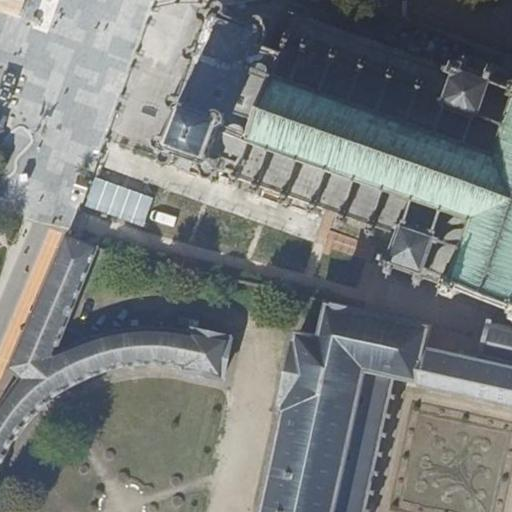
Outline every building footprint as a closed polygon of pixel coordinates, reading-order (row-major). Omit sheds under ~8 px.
[(227,3),(223,1),(221,5),(219,5),(217,11),(215,10),(215,12),(209,10),(208,13),(204,11),(202,18),(205,19),(204,22),(210,25),(201,51),(195,49),(193,52),(190,51),(188,57),(191,59),(190,61),(196,64),(184,98),(177,96),(176,99),(173,98),(171,104),(174,105),(173,108),(179,111),(170,136),(164,134),(162,137),(159,135),(156,142),(160,143),(159,146),(165,149),(165,151),(166,151),(164,157),(166,158),(165,162),(169,163),(171,160),(173,161),(175,154),(177,155),(178,153),(205,163),(204,165),(206,165),(204,172),(206,172),(204,176),(209,178),(210,174),(213,175),(215,167),(238,175),(234,185),(239,187),(243,177),(256,182),(253,192),(257,193),(261,183),(285,192),(282,202),(286,204),(290,193),(314,202),(311,211),(316,213),(319,204),(342,213),(340,221),(342,222),(344,223),(347,214),(371,223),(368,232),(373,233),(376,225),(396,232),(387,257),(381,256),(380,259),(385,261),(384,264),(389,267),(387,273),(393,275),(395,267),(418,275),(415,284),(420,285),(423,277),(439,282),(444,291),(443,295),(452,298),(453,295),(462,293),(511,311),(508,320),(511,321),(511,82),(493,76),(494,71),(489,69),(487,73),(465,66),(467,61),(461,59),(460,64),(452,61),(450,66),(300,13),(297,8),(291,11),(292,16),(285,36),(266,30),(266,28),(264,27),(266,22),(264,21),(266,17),(261,15),(259,19),(257,18),(255,24),(253,24),(252,25),(227,16),(228,15),(226,14),(228,8),(226,7),(227,3)] [(344,223),(342,222),(335,242),(330,240),(317,276),(367,294),(380,259),(381,256),(387,257),(396,232),(376,225),(373,233),(368,232),(371,223),(347,214),(344,223)] [(54,354),(98,247),(68,234),(11,369),(22,381),(4,402),(0,407),(0,477),(2,472),(14,447),(30,425),(55,399),(70,388),(89,379),(113,370),(127,367),(146,365),(159,365),(181,367),(181,369),(184,369),(184,372),(220,380),(220,378),(223,378),(231,340),(229,339),(229,336),(193,329),(192,331),(190,331),(190,332),(169,329),(147,327),(124,330),(99,336),(76,344),(54,354)] [(511,511),(511,361),(429,343),(434,323),(310,296),(309,297),(306,311),(301,334),(298,334),(297,340),(295,340),(281,405),(282,406),(281,412),(284,413),(262,511),(511,511)] [(511,361),(511,327),(493,323),(493,321),(489,320),(481,355),(511,361)]
